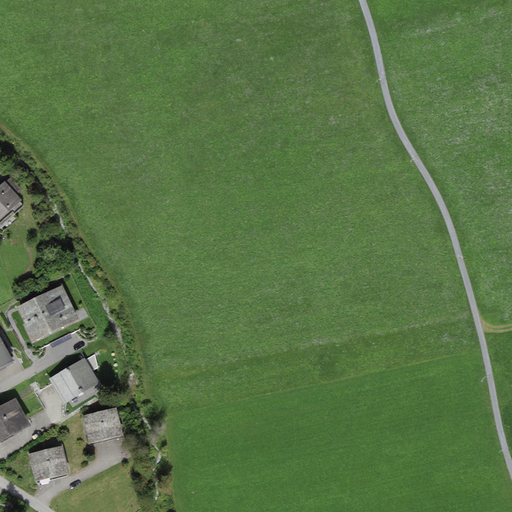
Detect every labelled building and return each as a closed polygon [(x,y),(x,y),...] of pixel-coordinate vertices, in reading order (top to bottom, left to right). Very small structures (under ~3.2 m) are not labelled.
[(14,179),(0,190),(0,224),(22,206),(17,199),(25,192),(14,179)] [(63,287),(17,308),(33,343),(79,322),(63,287)] [(0,335),(0,375),(16,367),(0,335)] [(85,361),(50,380),(63,405),(99,385),(85,361)] [(15,401),(0,408),(0,443),(29,428),(15,401)] [(116,410),(84,417),(89,445),(122,438),(116,410)] [(64,449),(29,457),(36,484),(70,476),(64,449)]
